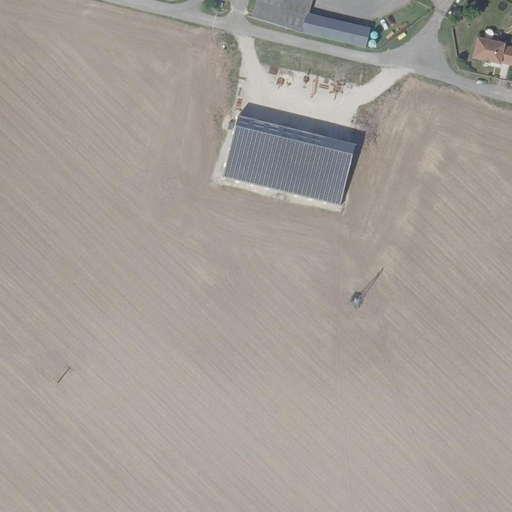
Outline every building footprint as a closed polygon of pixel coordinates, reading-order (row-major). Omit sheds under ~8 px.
[(255,0),(251,16),(301,31),(307,12),(310,0),(255,0)] [(401,8),(397,12),(408,23),(412,19),(401,8)] [(307,12),(301,31),(365,46),(369,27),(307,12)] [(500,63),(511,65),(511,47),(503,46),(503,45),(477,38),(473,58),(499,64),(500,63)] [(355,144),(238,116),(223,177),(340,205),(355,144)]
